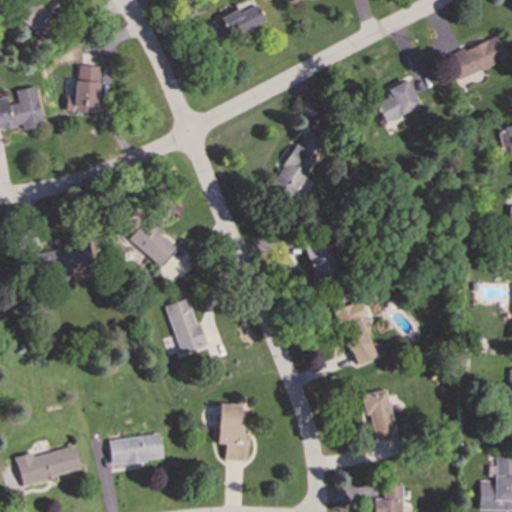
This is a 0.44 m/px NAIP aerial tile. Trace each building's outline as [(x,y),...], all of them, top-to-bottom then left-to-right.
[(27,0),(14,13),(36,37),(54,21),(33,0),(27,0)] [(261,21),(253,5),(239,11),(237,7),(201,25),(211,45),(261,21)] [(448,56),(458,79),(506,58),(496,35),(448,56)] [(95,112),(97,66),(74,65),(73,95),(64,94),(63,111),(95,112)] [(417,105),(405,79),(385,89),(389,95),(374,102),(383,122),(417,105)] [(0,127),(19,124),(20,129),(41,125),(34,86),(14,90),(16,103),(5,104),(4,96),(0,96),(0,127)] [(511,167),(511,125),(495,129),(499,148),(508,146),(511,167)] [(268,188),(288,199),(320,142),(301,131),(268,188)] [(173,246),(135,213),(122,227),(130,234),(126,239),(156,266),(173,246)] [(300,236),(313,282),(336,275),(322,229),(300,236)] [(44,285),(69,281),(67,268),(89,265),(86,244),(28,252),(32,277),(43,276),(44,285)] [(188,297),(164,305),(179,355),(203,347),(188,297)] [(362,326),(368,323),(359,300),(333,310),(356,365),(375,357),(362,326)] [(362,394),(373,442),(395,437),(384,389),(362,394)] [(224,459),(246,460),(246,439),(240,439),(241,404),(217,403),(216,443),(224,443),(224,459)] [(161,458),(157,433),(106,440),(110,465),(161,458)] [(79,470),(73,445),(31,455),(30,452),(13,456),(19,484),(79,470)] [(477,510),(511,510),(511,456),(494,456),(494,481),(477,480),(477,510)] [(373,511),(400,511),(401,485),(382,485),(382,499),(373,499),(373,511)]
